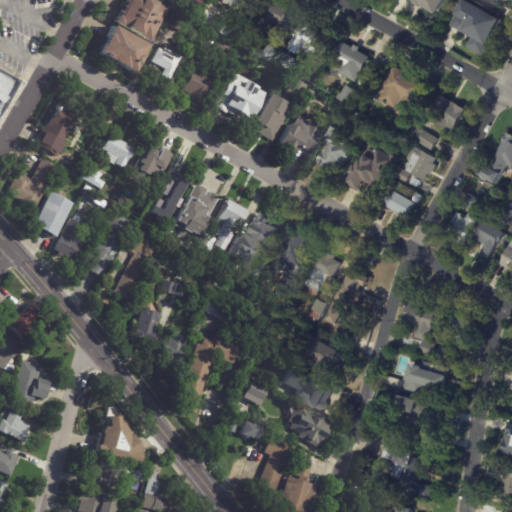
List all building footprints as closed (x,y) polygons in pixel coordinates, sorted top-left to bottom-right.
[(148,41),(113,22),(117,15),(120,16),(128,0),(149,0),(166,9),(148,41)] [(250,0),(249,2),(251,3),(246,14),(238,10),(237,11),(222,2),(223,0),(250,0)] [(268,0),(269,1),(282,7),(283,7),(292,11),(282,29),(274,25),(268,36),(255,29),(260,20),(257,18),(266,0),(268,0)] [(446,0),(438,17),(426,10),(423,8),(422,10),(415,6),(416,4),(411,1),(411,2),(407,0),(446,0)] [(503,23),(484,59),(467,50),(473,39),(464,35),(469,25),(457,18),(460,13),(466,4),(465,3),(465,2),(503,23)] [(210,27),(200,21),(206,9),(219,16),(212,28),(210,27)] [(180,31),(166,24),(172,12),(187,19),(181,31),(180,31)] [(307,20),(314,24),(312,28),(326,36),(327,33),(336,38),(323,61),(314,56),(317,51),(303,43),(301,45),(293,41),(305,19),(307,20)] [(125,68),(96,52),(111,25),(146,45),(132,72),(125,68)] [(356,45),(362,48),(360,51),(371,58),(357,82),(341,73),(347,63),(341,59),(338,65),(331,61),(342,40),(354,48),(356,45)] [(212,53),(219,41),(230,47),(224,59),(212,53)] [(282,50),(285,52),(284,53),(294,58),(287,71),(263,57),(271,44),(282,50)] [(179,56),(167,80),(159,75),(162,69),(149,62),(156,48),(161,50),(163,45),(174,51),(173,53),(179,56)] [(412,78),(426,86),(407,119),(396,113),(397,112),(373,98),(380,85),(383,87),(394,67),(395,68),(396,67),(404,72),(404,73),(412,78)] [(0,112),(18,80),(0,69),(0,112)] [(203,75),(213,81),(202,101),(195,97),(194,99),(188,96),(189,94),(182,91),(193,70),(203,75)] [(257,86),(256,88),(265,93),(250,120),(246,117),(243,121),(226,112),(226,113),(211,105),(220,90),(222,91),(233,72),(257,86)] [(297,99),(285,92),(292,78),(306,86),(299,99),(297,99)] [(347,88),(358,95),(351,106),(339,99),(345,88),(347,88)] [(280,100),(286,103),(281,113),(285,115),(271,141),(251,129),(270,94),(280,100)] [(452,101),(467,109),(453,133),(428,119),(441,95),(452,101)] [(74,107),(80,110),(71,128),(73,132),(70,135),(68,135),(66,134),(62,141),(67,143),(61,154),(60,153),(57,158),(35,145),(61,99),(74,107)] [(309,151),(299,146),(293,156),(276,146),(288,124),(293,126),(298,116),(308,122),(310,120),(320,126),(315,135),(319,137),(311,152),(309,151)] [(368,134),(356,127),(358,124),(360,125),(364,118),(374,123),(368,134)] [(439,139),(433,151),(418,142),(421,137),(417,135),(421,128),(416,126),(420,118),(427,121),(423,129),(439,139)] [(337,136),(337,137),(347,142),(345,145),(352,148),(339,172),(330,167),(329,168),(318,161),(323,151),(324,151),(329,143),(322,139),(330,125),(339,129),(336,135),(337,136)] [(511,135),(511,169),(506,179),(500,176),(496,184),(479,174),(484,165),(488,167),(502,142),(501,141),(506,132),(511,135)] [(119,140),(134,148),(122,170),(103,159),(107,152),(101,149),(109,135),(119,140)] [(435,172),(432,170),(427,181),(407,171),(413,160),(408,158),(414,146),(438,159),(436,162),(439,163),(435,172)] [(384,191),(367,181),(361,193),(348,186),(355,174),(353,173),(357,165),(359,166),(370,147),(377,151),(379,148),(391,155),(392,153),(402,158),(384,191)] [(160,163),(150,182),(131,172),(140,156),(151,162),(153,159),(160,163)] [(16,198),(6,192),(17,172),(31,180),(43,159),(57,167),(32,212),(17,204),(19,200),(16,198)] [(90,168),(102,175),(96,186),(78,177),(85,165),(90,168)] [(411,173),(412,174),(408,183),(396,177),(400,168),(411,173)] [(180,174),(190,179),(186,187),(188,188),(179,205),(159,194),(167,178),(170,179),(174,170),(180,174)] [(202,188),(206,190),(205,191),(208,193),(208,192),(217,197),(206,217),(206,218),(196,236),(189,231),(187,234),(172,225),(180,210),(181,211),(183,207),(182,207),(187,198),(186,197),(194,183),(202,188)] [(87,189),(96,195),(90,204),(82,198),(87,189)] [(395,211),(384,205),(392,190),(417,203),(408,218),(395,211)] [(68,209),(54,237),(31,225),(48,192),(71,204),(68,209)] [(414,200),(418,193),(424,196),(419,204),(414,200)] [(474,209),(464,204),(469,194),(481,201),(476,210),(474,209)] [(128,210),(134,200),(143,205),(137,216),(128,210)] [(234,204),(246,211),(236,229),(234,228),(231,235),(232,235),(223,251),(212,245),(217,237),(213,235),(219,225),(214,222),(227,200),(234,204)] [(511,200),(511,225),(502,220),(511,200)] [(139,218),(146,205),(156,210),(149,224),(139,218)] [(101,276),(88,270),(94,259),(87,255),(112,212),(134,224),(103,278),(101,276)] [(471,214),(481,219),(466,246),(456,241),(457,239),(454,237),(455,235),(449,231),(459,212),(464,215),(463,217),(468,220),(471,214)] [(82,219),(80,224),(81,225),(72,241),(80,245),(72,261),(53,251),(71,219),(72,219),(75,213),(83,218),(82,219)] [(268,222),(279,227),(262,260),(253,256),(256,252),(244,246),(253,229),(249,227),(254,217),(267,224),(268,221),(268,222)] [(506,235),(502,243),(500,242),(490,259),(481,254),(487,245),(478,240),(487,223),(497,228),(497,227),(500,229),(500,230),(507,234),(506,235)] [(112,294),(134,254),(125,249),(133,235),(134,236),(136,232),(141,235),(143,231),(159,240),(148,259),(138,253),(136,257),(150,264),(128,303),(112,294)] [(314,242),(320,246),(314,258),(307,254),(300,267),(307,271),(292,298),(281,292),(291,274),(275,266),(294,231),(314,242)] [(211,245),(206,254),(194,247),(202,233),(214,239),(211,245)] [(511,270),(501,264),(511,245),(511,270)] [(323,253),(328,256),(330,253),(337,256),(335,260),(342,264),(334,279),(331,276),(326,286),(323,285),(319,292),(306,285),(315,269),(313,268),(322,252),(323,253)] [(175,277),(168,274),(171,269),(177,273),(175,277)] [(359,273),(370,279),(364,289),(363,288),(352,309),(337,300),(353,270),(359,273)] [(178,273),(184,276),(181,281),(176,278),(178,273)] [(169,294),(160,291),(163,280),(174,284),(170,295),(169,294)] [(242,318),(236,330),(200,310),(207,298),(242,318)] [(319,300),(329,305),(319,321),(317,320),(314,326),(306,322),(319,300)] [(421,305),(440,310),(430,342),(433,343),(434,341),(439,342),(434,358),(408,350),(412,338),(425,342),(425,341),(417,338),(420,327),(405,323),(412,302),(421,305)] [(37,312),(38,313),(35,316),(51,331),(40,341),(32,333),(24,341),(9,326),(30,305),(37,312)] [(337,324),(336,325),(326,320),(332,307),(343,313),(337,324)] [(161,314),(158,323),(156,322),(153,332),(155,332),(151,343),(133,337),(142,308),(161,314)] [(462,318),(476,323),(468,347),(459,344),(460,341),(452,339),(454,333),(450,332),(454,320),(458,321),(459,317),(462,318)] [(182,356),(181,360),(161,354),(163,343),(167,345),(171,331),(181,333),(180,336),(187,338),(182,356)] [(0,339),(4,333),(22,344),(14,356),(12,355),(3,368),(0,366),(0,339)] [(229,343),(237,345),(231,365),(210,358),(193,415),(175,410),(194,344),(199,346),(201,339),(212,342),(213,338),(229,343)] [(338,365),(330,380),(314,371),(318,362),(310,358),(319,340),(344,354),(338,365)] [(450,357),(449,363),(436,359),(439,350),(451,353),(450,357)] [(41,367),(38,377),(48,380),(44,397),(35,395),(33,405),(12,399),(22,360),(41,365),(41,367)] [(449,380),(445,393),(424,386),(425,385),(402,378),(406,365),(428,372),(429,371),(434,373),(436,364),(452,369),(449,380)] [(327,400),(326,402),(328,405),(325,409),(321,411),(295,397),(297,392),(283,384),(291,369),(332,391),(327,400)] [(258,407),(241,398),(250,382),(267,391),(258,407)] [(438,421),(433,438),(425,435),(424,438),(397,431),(401,417),(405,419),(407,412),(398,410),(402,396),(441,407),(438,421)] [(334,424),(322,447),(318,445),(316,448),(297,438),(299,435),(289,430),(292,424),(288,422),(285,412),(288,405),(296,403),(303,407),(302,409),(334,424)] [(30,424),(21,441),(4,431),(3,432),(0,430),(0,417),(3,419),(8,409),(19,415),(18,417),(30,424)] [(131,435),(139,449),(135,451),(139,453),(137,463),(93,450),(96,443),(98,444),(101,432),(100,432),(102,423),(103,423),(105,418),(105,419),(105,415),(116,414),(117,420),(120,419),(129,433),(130,433),(131,435)] [(240,419),(235,434),(224,430),(229,416),(240,419)] [(261,429),(257,441),(239,436),(243,423),(261,428),(261,429)] [(503,454),(511,455),(511,425),(509,425),(503,454)] [(295,448),(288,464),(287,463),(272,499),(255,492),(270,456),(263,453),(270,437),(295,447),(295,448)] [(412,454),(417,455),(416,459),(423,461),(417,484),(433,488),(430,499),(408,493),(407,497),(399,495),(401,490),(393,487),(395,479),(393,478),(397,462),(384,458),(387,447),(412,454)] [(18,456),(10,475),(0,470),(0,451),(6,454),(8,450),(19,455),(18,456)] [(134,466),(131,474),(128,473),(127,480),(111,476),(108,487),(84,480),(89,461),(91,461),(93,455),(134,466)] [(312,463),(307,484),(317,487),(310,511),(277,511),(286,478),(294,480),(299,459),(312,463)] [(511,503),(498,499),(510,461),(511,461),(511,503)] [(164,493),(164,497),(188,503),(185,511),(162,511),(141,506),(148,477),(140,475),(142,468),(157,472),(155,479),(160,480),(157,492),(164,493)] [(81,511),(77,511),(79,500),(77,499),(78,493),(81,494),(83,488),(115,496),(114,500),(120,501),(117,511),(81,511)] [(382,493),(380,498),(371,496),(373,490),(382,493)]
